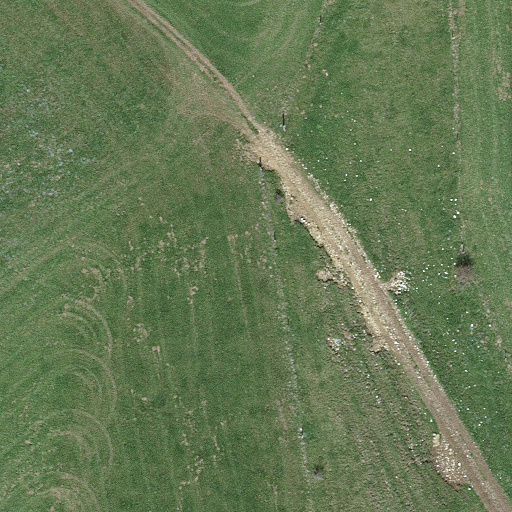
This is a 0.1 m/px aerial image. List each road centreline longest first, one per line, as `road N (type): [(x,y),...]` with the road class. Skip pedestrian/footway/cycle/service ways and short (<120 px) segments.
road 1 (track): [(502,511),(369,251),(283,137)]
road 2 (track): [(125,0),(283,137)]
